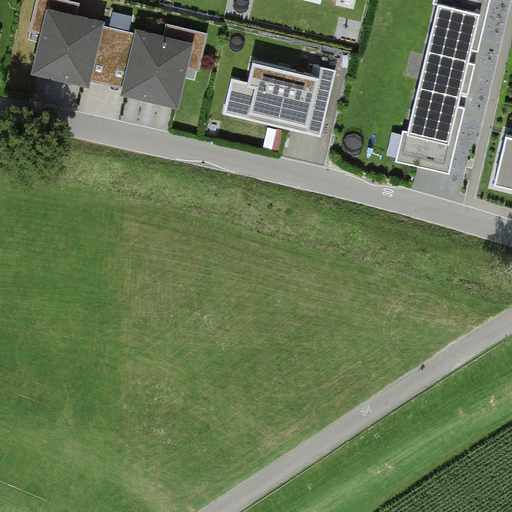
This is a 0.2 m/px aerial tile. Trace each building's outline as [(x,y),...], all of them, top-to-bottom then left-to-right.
[(79,7),(49,0),(38,0),(29,40),(43,44),(35,78),(87,90),(90,81),(126,90),(124,99),(178,112),(186,78),(197,81),(208,37),(168,27),(164,43),(75,22),(79,7)] [(439,0),(423,68),(466,78),(480,13),(487,15),(490,0),(439,0)] [(423,68),(401,161),(450,173),(457,142),(450,141),(466,78),(423,68)] [(249,88),(232,84),(224,118),(320,141),(336,76),(315,70),(311,84),(253,71),(249,88)] [(511,141),(507,141),(496,189),(511,192),(511,141)]
